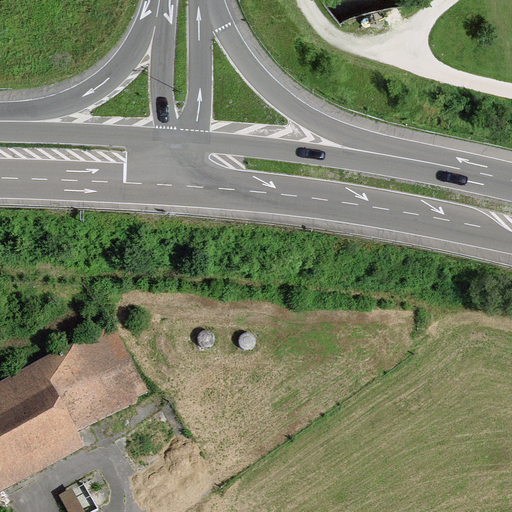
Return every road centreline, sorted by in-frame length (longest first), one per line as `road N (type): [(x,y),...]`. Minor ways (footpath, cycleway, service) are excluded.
road 1 (secondary): [(177,185),(425,216),(511,243)]
road 2 (secondary): [(399,0),(392,296)]
road 3 (secondary): [(0,172),(63,219),(168,340)]
road 4 (motorway): [(368,162),(265,86),(209,0)]
road 5 (secondary): [(449,511),(406,391),(392,296)]
road 6 (secondary): [(0,178),(177,185)]
road 7 (motorway): [(155,24),(110,76),(17,131)]
road 8 (secondary): [(368,162),(194,140)]
road 9 (secondary): [(320,386),(248,421),(221,446),(203,482)]
road 10 (secondary): [(168,138),(17,131)]
road 11 (secondary): [(511,191),(368,162)]
road 12 (track): [(511,91),(374,51)]
road 13 (motorway): [(194,140),(199,0)]
road 14 (secondary): [(431,511),(400,436),(369,402)]
road 15 (secondary): [(283,387),(229,373),(168,340)]
